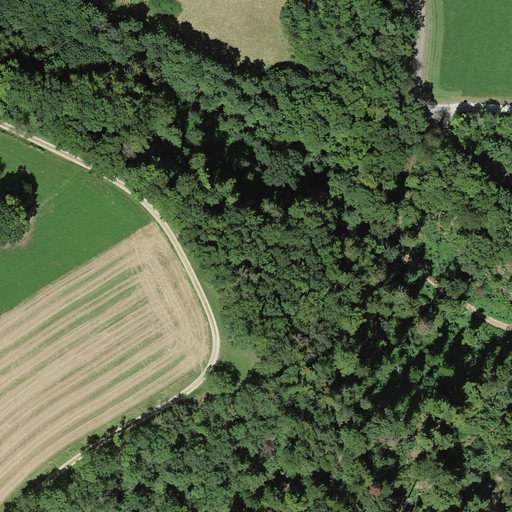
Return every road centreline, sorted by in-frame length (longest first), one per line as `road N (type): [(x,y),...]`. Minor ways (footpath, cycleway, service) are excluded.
road 1 (track): [(13,511),(77,457),(201,377),(214,339),(179,254),(138,196),(0,123)]
road 2 (track): [(416,80),(296,95),(289,124),(400,246),(470,309),(511,325)]
road 3 (residential): [(511,175),(450,141),(420,100),(417,0)]
